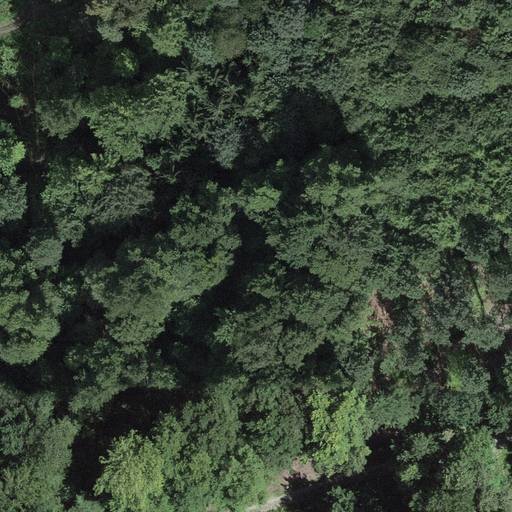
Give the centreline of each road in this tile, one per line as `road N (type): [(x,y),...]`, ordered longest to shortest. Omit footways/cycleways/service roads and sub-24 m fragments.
road 1 (track): [(511,77),(315,133),(120,237),(66,259),(0,268)]
road 2 (track): [(253,511),(511,432)]
